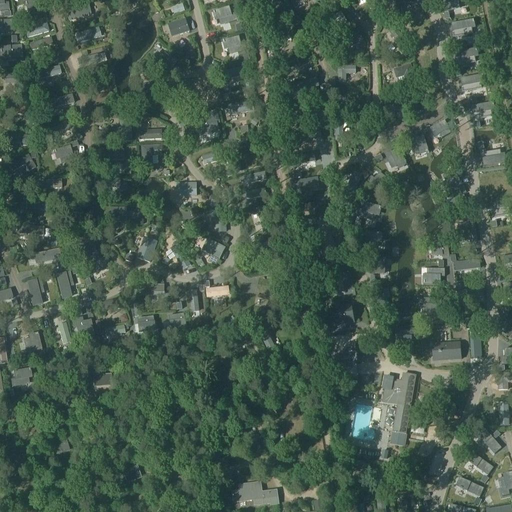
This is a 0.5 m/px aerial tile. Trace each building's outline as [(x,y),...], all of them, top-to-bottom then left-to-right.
[(0,0),(0,11),(9,10),(8,3),(4,4),(3,0),(0,0)] [(34,0),(24,0),(28,13),(37,10),(34,0)] [(294,0),(290,3),(294,9),(295,10),(309,0),(294,0)] [(461,0),(445,0),(447,4),(442,4),(443,11),(459,9),(458,2),(462,1),(461,0)] [(91,17),(87,2),(66,8),(69,22),(91,17)] [(228,23),(229,24),(238,21),(235,14),(230,16),(227,8),(213,12),(214,15),(215,15),(217,20),(220,19),(222,25),(228,23)] [(341,13),(325,23),(328,28),(336,23),(345,18),(341,13)] [(185,20),(168,25),(172,39),(190,33),(185,20)] [(12,21),(0,22),(0,34),(13,33),(12,21)] [(474,28),(473,21),(452,25),(453,33),(452,33),(453,38),(472,34),(472,29),(474,28)] [(46,25),(25,31),(27,39),(49,33),(46,25)] [(395,27),(389,32),(400,49),(407,44),(395,27)] [(294,29),(270,33),(272,43),(296,39),(294,29)] [(94,31),(74,36),(77,45),(96,39),(94,31)] [(360,36),(342,44),(344,51),(363,42),(360,36)] [(238,53),(247,51),(245,44),(239,46),(237,38),(223,42),(224,45),(225,44),(226,49),(230,48),(231,54),(238,53)] [(51,39),(29,45),(31,51),(43,48),(49,47),(53,46),(51,39)] [(293,41),(284,42),(284,51),(293,51),(293,41)] [(0,47),(0,55),(0,60),(23,58),(22,45),(0,47)] [(176,52),(182,56),(186,51),(180,46),(176,52)] [(477,57),(476,49),(455,53),(456,62),(455,62),(456,67),(476,63),(475,58),(477,57)] [(173,67),(158,52),(152,59),(162,68),(157,73),(162,78),(173,67)] [(99,55),(77,60),(79,69),(101,63),(99,55)] [(305,56),(282,70),(289,81),(296,77),(293,73),(309,63),(305,56)] [(411,65),(393,70),(396,80),(398,79),(404,78),(407,88),(408,89),(417,87),(411,65)] [(59,67),(38,72),(40,80),(61,75),(59,67)] [(249,67),(224,73),(227,81),(228,81),(235,79),(252,75),(249,67)] [(339,68),(339,82),(345,82),(345,74),(355,74),(355,68),(339,68)] [(6,85),(16,84),(16,90),(25,90),(24,75),(5,76),(6,85)] [(482,75),(460,80),(462,88),(461,88),(462,93),(475,91),(475,90),(481,88),(480,84),(483,83),(482,79),(483,78),(482,75)] [(208,82),(186,87),(188,96),(210,91),(208,82)] [(151,85),(137,87),(140,104),(154,102),(151,85)] [(308,93),(300,94),(301,100),(317,98),(316,92),(308,93)] [(111,94),(92,98),(94,107),(113,102),(111,94)] [(71,95),(46,102),(48,112),(74,105),(71,95)] [(395,101),(393,101),(395,108),(408,106),(409,113),(416,112),(413,97),(395,101)] [(253,103),(228,107),(229,116),(254,112),(253,103)] [(493,104),(472,108),(473,116),(472,116),(473,120),(492,117),(491,112),(494,112),(493,104)] [(360,107),(335,108),(335,116),(360,115),(360,107)] [(14,108),(13,116),(37,118),(38,109),(14,108)] [(329,108),(314,109),(315,116),(321,115),(322,130),(329,129),(330,129),(329,108)] [(302,110),(293,112),(293,113),(294,118),(297,135),(306,134),(302,110)] [(203,137),(210,135),(210,136),(212,135),(212,134),(218,133),(216,124),(219,123),(217,117),(196,123),(198,129),(201,128),(203,137)] [(65,121),(42,135),(47,143),(70,129),(65,121)] [(357,121),(357,140),(365,140),(366,121),(357,121)] [(444,121),(427,131),(431,139),(439,134),(442,139),(451,134),(444,121)] [(121,130),(112,131),(113,144),(131,142),(130,122),(120,123),(121,130)] [(12,125),(4,124),(3,131),(11,132),(12,125)] [(162,131),(139,132),(139,141),(162,140),(162,131)] [(11,135),(10,143),(23,145),(28,145),(31,146),(32,137),(11,135)] [(414,137),(409,138),(413,153),(419,152),(420,155),(427,153),(423,138),(415,141),(414,137)] [(314,143),(291,145),(292,153),(315,152),(314,143)] [(69,147),(53,152),(56,161),(59,160),(61,166),(78,160),(76,153),(72,155),(69,147)] [(161,147),(142,148),(142,172),(152,171),(152,165),(152,156),(158,156),(161,156),(161,147)] [(226,151),(203,157),(205,166),(229,159),(226,151)] [(102,152),(102,172),(110,172),(110,161),(122,161),(122,152),(102,152)] [(390,152),(385,155),(392,169),(397,166),(399,169),(406,166),(399,153),(392,156),(390,152)] [(483,159),(484,167),(505,164),(504,156),(501,156),(500,152),(481,155),(482,159),(483,159)] [(28,173),(35,169),(27,155),(8,166),(12,173),(24,166),(28,173)] [(161,181),(162,162),(154,161),(153,181),(161,181)] [(447,183),(441,185),(444,192),(453,189),(453,188),(459,186),(456,179),(460,178),(458,174),(459,173),(458,170),(444,176),(447,183)] [(265,173),(243,178),(245,186),(267,181),(265,173)] [(478,175),(482,191),(491,189),(488,173),(478,175)] [(371,179),(368,183),(380,193),(384,188),(387,191),(391,185),(379,176),(374,182),(371,179)] [(351,177),(342,200),(351,203),(360,180),(351,177)] [(94,178),(94,188),(118,189),(119,179),(94,178)] [(318,179),(292,183),(294,192),(320,187),(318,179)] [(61,181),(41,182),(41,190),(61,189),(61,181)] [(196,185),(177,185),(178,198),(196,197),(196,185)] [(265,189),(246,193),(247,201),(267,197),(265,189)] [(452,209),(446,211),(448,218),(457,215),(457,214),(463,212),(461,206),(464,204),(463,200),(464,199),(463,197),(449,201),(452,209)] [(486,213),(497,211),(495,197),(483,199),(486,213)] [(23,200),(22,209),(47,213),(49,204),(23,200)] [(493,212),(495,219),(510,216),(509,209),(511,207),(511,200),(511,201),(496,204),(498,211),(493,212)] [(358,211),(357,218),(366,220),(366,219),(372,221),(374,214),(377,215),(378,211),(379,211),(380,208),(366,204),(364,212),(358,211)] [(82,207),(65,210),(66,215),(83,212),(82,207)] [(267,207),(257,210),(264,234),(274,231),(267,207)] [(104,209),(104,223),(125,223),(126,210),(104,209)] [(225,213),(211,214),(211,222),(216,222),(217,233),(226,233),(225,213)] [(467,225),(459,226),(460,233),(459,233),(459,235),(460,235),(461,242),(470,241),(470,244),(476,243),(473,222),(467,222),(467,225)] [(18,227),(17,235),(43,237),(43,229),(18,227)] [(360,240),(359,247),(369,248),(375,248),(376,242),(379,242),(380,237),(381,237),(381,234),(367,233),(366,241),(360,240)] [(439,240),(430,241),(432,248),(431,248),(431,250),(432,250),(433,257),(442,255),(442,258),(448,257),(445,236),(439,237),(439,240)] [(90,238),(74,240),(75,250),(79,249),(79,254),(96,251),(95,245),(91,245),(90,238)] [(150,264),(157,243),(145,239),(137,259),(150,264)] [(208,241),(203,251),(212,256),(208,263),(216,267),(225,250),(208,241)] [(252,248),(248,249),(250,259),(255,258),(277,252),(274,242),(252,248)] [(179,246),(171,251),(183,272),(191,267),(179,246)] [(58,249),(32,255),(34,265),(60,259),(58,249)] [(511,257),(501,259),(503,267),(502,267),(503,273),(511,270),(511,257)] [(384,260),(370,259),(369,275),(383,276),(384,260)] [(106,260),(82,269),(85,278),(109,269),(106,260)] [(479,262),(454,265),(455,274),(480,270),(479,262)] [(423,283),(422,283),(423,286),(437,285),(437,277),(443,277),(443,270),(433,270),(434,271),(427,271),(427,278),(423,278),(423,283)] [(69,273),(55,276),(61,301),(71,299),(68,288),(73,287),(69,273)] [(39,280),(25,283),(31,308),(41,306),(39,295),(43,294),(39,280)] [(256,299),(277,304),(281,285),(260,281),(256,299)] [(138,287),(138,298),(164,298),(164,287),(138,287)] [(228,288),(206,290),(207,299),(229,296),(228,288)] [(382,290),(372,292),(376,315),(386,314),(382,290)] [(482,290),(458,292),(459,301),(483,298),(482,290)] [(10,291),(0,293),(0,302),(12,299),(10,291)] [(197,292),(189,293),(191,313),(199,313),(197,292)] [(121,299),(101,305),(103,314),(123,308),(121,299)] [(440,307),(440,301),(424,301),(424,306),(422,307),(422,315),(437,315),(437,307),(440,307)] [(328,309),(331,326),(354,322),(352,306),(348,306),(347,305),(345,304),(343,304),(342,305),(341,307),(328,309)] [(184,315),(169,317),(171,332),(186,330),(184,315)] [(153,318),(138,320),(140,335),(155,333),(153,318)] [(82,319),(74,321),(78,338),(84,337),(84,341),(94,339),(91,322),(83,323),(82,319)] [(481,320),(466,321),(467,331),(481,330),(481,320)] [(511,320),(502,333),(511,341),(511,320)] [(66,324),(58,326),(58,329),(59,333),(63,346),(71,343),(66,324)] [(123,328),(104,331),(105,338),(125,334),(123,328)] [(267,332),(260,335),(269,353),(276,350),(267,332)] [(251,334),(232,343),(235,349),(254,340),(251,334)] [(28,341),(23,342),(27,359),(35,357),(34,354),(41,352),(37,335),(27,337),(28,341)] [(479,339),(471,339),(472,361),(481,360),(479,339)] [(460,344),(432,345),(433,362),(460,361),(460,344)] [(509,347),(500,348),(501,370),(510,369),(509,347)] [(214,365),(215,376),(229,375),(228,364),(214,365)] [(10,382),(11,389),(29,386),(28,381),(32,380),(30,370),(13,373),(14,381),(10,382)] [(511,373),(497,375),(498,391),(507,391),(507,384),(511,383),(511,373)] [(396,407),(392,434),(390,446),(405,448),(407,436),(406,436),(416,376),(402,374),(401,382),(396,381),(396,383),(384,381),(382,390),(384,390),(382,404),(396,407)] [(111,376),(93,377),(93,387),(111,386),(111,376)] [(178,402),(167,404),(169,413),(184,411),(182,399),(177,400),(178,402)] [(508,404),(499,405),(499,407),(499,412),(500,427),(509,427),(508,404)] [(485,430),(478,436),(480,438),(480,439),(481,440),(482,440),(485,444),(494,455),(501,449),(485,430)] [(223,452),(220,452),(221,461),(242,458),(241,450),(239,450),(236,431),(220,433),(223,452)] [(66,443),(53,447),(55,455),(69,451),(66,443)] [(473,454),(468,461),(470,463),(470,464),(472,465),(472,464),(477,467),(476,468),(488,476),(493,469),(473,454)] [(133,471),(123,474),(126,483),(141,478),(137,467),(132,468),(133,471)] [(505,481),(498,482),(500,489),(499,489),(502,498),(509,496),(507,490),(511,489),(511,476),(511,474),(508,475),(509,476),(504,477),(505,481)] [(393,476),(377,477),(378,487),(394,485),(393,476)] [(461,479),(457,487),(460,488),(460,489),(462,490),(462,489),(467,491),(467,492),(480,498),(484,490),(461,479)] [(239,493),(231,494),(232,505),(253,502),(254,508),(270,506),(270,507),(278,506),(276,492),(261,494),(259,484),(238,487),(239,493)] [(454,486),(444,490),(449,500),(458,496),(454,486)] [(385,511),(384,501),(377,501),(377,511),(385,511)] [(406,511),(406,502),(397,502),(397,511),(406,511)] [(322,511),(321,503),(314,504),(314,511),(322,511)]
